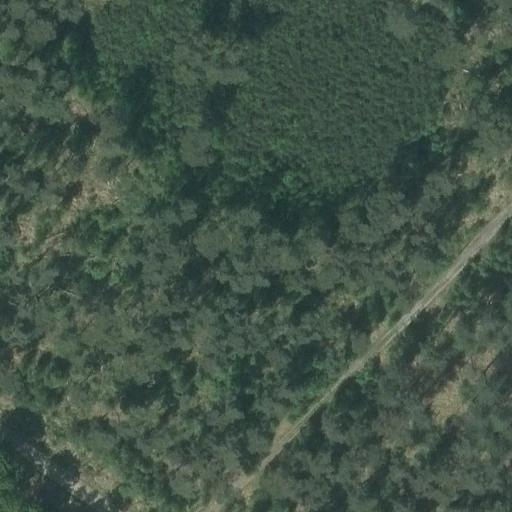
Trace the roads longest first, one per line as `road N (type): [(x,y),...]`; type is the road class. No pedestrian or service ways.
road 1 (track): [(511,218),(216,511)]
road 2 (track): [(112,511),(0,427)]
